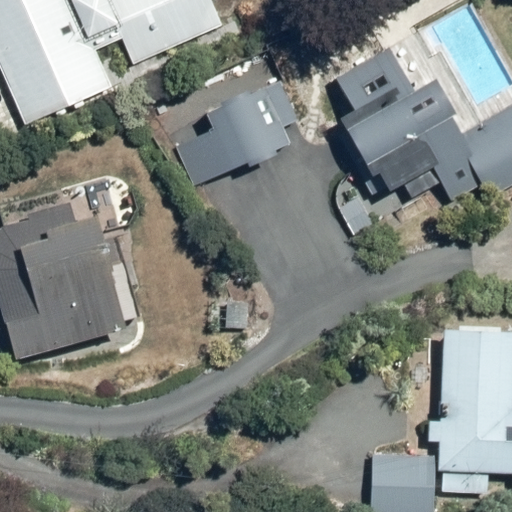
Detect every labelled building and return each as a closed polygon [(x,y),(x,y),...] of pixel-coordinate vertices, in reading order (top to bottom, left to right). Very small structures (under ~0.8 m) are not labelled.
[(0,0),(0,152),(18,144),(2,108),(18,101),(31,132),(120,93),(102,52),(125,41),(144,82),(235,41),(216,0),(0,0)] [(323,88),(360,159),(380,196),(434,167),(453,205),(489,185),(497,201),(511,192),(511,115),(467,139),(452,110),(442,116),(432,97),(415,105),(392,52),(323,88)] [(216,129),(179,150),(199,190),(283,144),(270,120),(300,104),(283,73),(208,114),(216,129)] [(0,287),(22,363),(134,327),(123,293),(140,287),(121,228),(113,230),(103,200),(0,232),(0,287)] [(511,338),(448,338),(448,363),(415,362),(414,394),(448,395),(448,424),(433,424),(433,452),(376,451),(375,511),(440,511),(441,495),(472,495),(472,501),(498,501),(498,477),(511,477),(511,338)]
